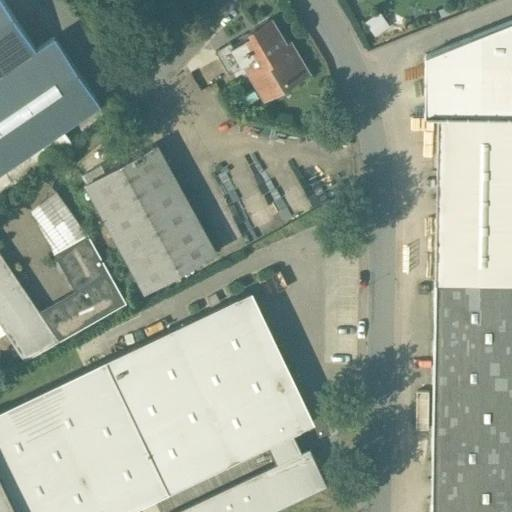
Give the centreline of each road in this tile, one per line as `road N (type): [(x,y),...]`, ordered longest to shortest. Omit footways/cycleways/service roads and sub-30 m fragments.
road 1 (tertiary): [(379,511),(382,183),(363,93),(314,0)]
road 2 (residential): [(51,0),(144,86),(231,0)]
